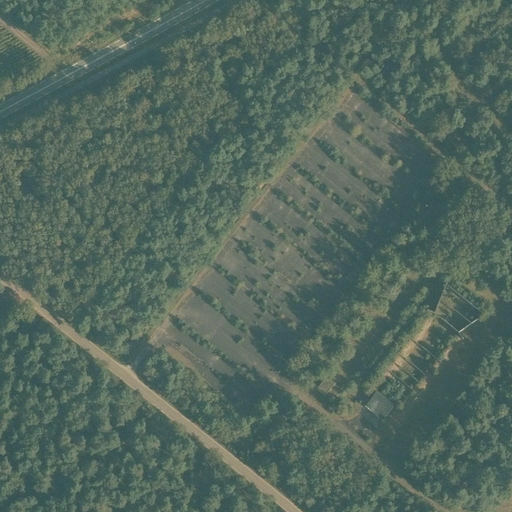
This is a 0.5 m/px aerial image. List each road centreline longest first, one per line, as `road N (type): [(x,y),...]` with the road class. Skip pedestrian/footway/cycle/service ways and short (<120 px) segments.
road 1 (unclassified): [(296,511),(0,274)]
road 2 (secondary): [(0,106),(191,0)]
